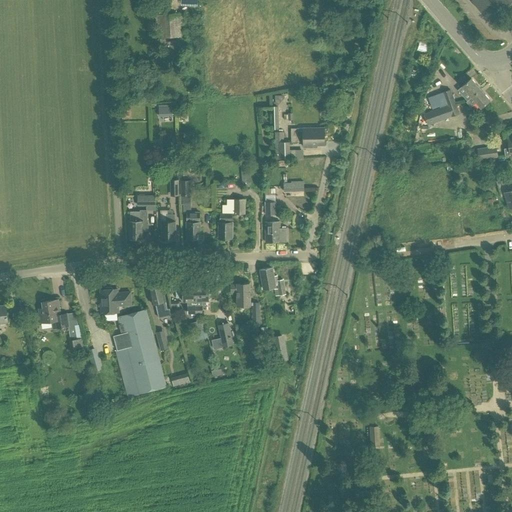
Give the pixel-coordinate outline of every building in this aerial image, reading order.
[(511,0),(472,0),(482,11),(491,4),(507,12),(511,2),(511,0)] [(159,15),(161,38),(181,37),(180,13),(159,15)] [(161,42),(162,65),(178,64),(177,41),(161,42)] [(462,86),(472,97),(480,89),(471,78),(462,86)] [(454,102),(450,89),(443,92),(447,104),(454,102)] [(480,89),(472,97),(466,102),(471,107),(477,103),(481,107),(490,100),(480,89)] [(447,105),(447,104),(443,92),(436,94),(440,108),(447,105)] [(454,102),(447,104),(447,105),(451,116),(459,114),(454,102)] [(440,108),(423,114),(427,125),(451,116),(447,105),(440,108)] [(291,128),(291,137),(291,142),(304,142),(304,147),(322,147),(322,128),(304,128),(291,128)] [(283,132),(275,132),(276,151),(278,151),(279,158),(290,158),(290,142),(283,142),(283,132)] [(479,159),(496,156),(495,146),(477,148),(479,159)] [(187,157),(179,158),(179,176),(187,176),(187,157)] [(240,160),(242,175),(242,183),(243,187),(254,186),(254,183),(249,183),(249,175),(251,174),(249,160),(240,160)] [(500,178),(502,184),(511,181),(510,175),(500,178)] [(175,196),(179,196),(179,181),(170,181),(170,192),(175,192),(175,196)] [(181,181),(181,196),(190,196),(190,181),(181,181)] [(146,195),(146,205),(148,205),(156,205),(156,195),(146,195)] [(219,238),(232,238),(232,223),(231,223),(231,213),(234,213),(234,214),(245,214),(245,199),(234,199),(227,199),(227,205),(222,205),(222,213),(220,213),(220,222),(219,222),(219,238)] [(265,202),(265,214),(277,215),(277,202),(265,202)] [(184,204),(184,214),(187,214),(187,222),(187,238),(200,238),(200,222),(199,212),(194,212),(190,212),(190,208),(190,204),(184,204)] [(143,223),(148,223),(148,210),(140,210),(140,212),(131,212),(131,220),(130,220),(130,238),(143,238),(143,223)] [(175,213),(172,213),(172,215),(161,215),(161,222),(162,222),(162,238),(175,238),(175,213)] [(280,221),(265,222),(266,242),(279,242),(279,241),(286,241),(286,228),(286,226),(282,226),(282,228),(280,228),(280,221)] [(276,287),(274,275),(273,268),(260,270),(264,289),(276,287)] [(278,280),(277,281),(278,288),(275,289),(276,296),(286,294),(283,279),(278,280)] [(251,306),(251,302),(250,283),(231,284),(231,292),(237,292),(238,306),(251,306)] [(149,287),(153,304),(156,303),(159,318),(171,315),(170,309),(168,310),(166,301),(162,284),(149,287)] [(196,315),(196,284),(183,285),(183,301),(189,301),(190,315),(196,315)] [(196,284),(196,315),(203,314),(203,308),(204,308),(204,301),(209,301),(208,284),(196,284)] [(100,289),(101,312),(118,312),(118,303),(122,303),(122,305),(131,304),(130,291),(117,292),(117,288),(113,288),(111,287),(106,287),(105,289),(100,289)] [(41,322),(54,321),(56,328),(69,326),(67,313),(60,314),(58,299),(42,302),(43,308),(39,309),(41,322)] [(251,302),(251,306),(252,305),(253,325),(260,325),(260,302),(251,302)] [(0,322),(8,322),(6,306),(0,306),(0,322)] [(127,348),(138,394),(167,387),(147,309),(119,316),(123,334),(127,348)] [(198,324),(201,336),(207,335),(204,322),(198,324)] [(219,326),(224,347),(233,345),(229,324),(219,326)] [(70,341),(69,341),(70,349),(84,347),(82,339),(70,341)] [(168,348),(166,339),(159,341),(162,350),(168,348)] [(94,348),(87,350),(90,360),(97,358),(94,348)] [(128,397),(138,394),(127,348),(116,351),(128,397)] [(371,445),(379,445),(378,426),(370,427),(371,445)]
